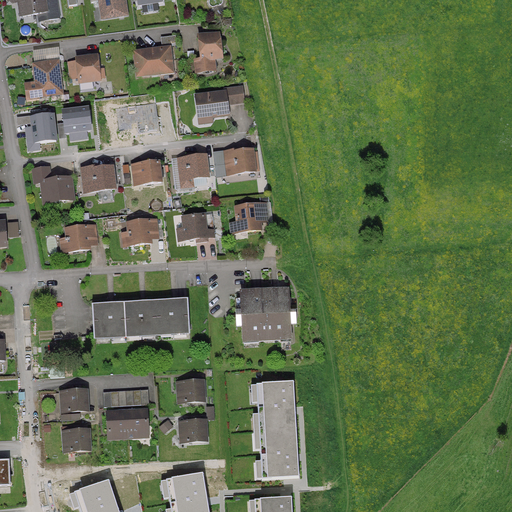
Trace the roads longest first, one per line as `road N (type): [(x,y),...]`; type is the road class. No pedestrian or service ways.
road 1 (residential): [(35,276),(272,260)]
road 2 (residential): [(36,511),(20,277)]
road 3 (residential): [(0,94),(35,276)]
